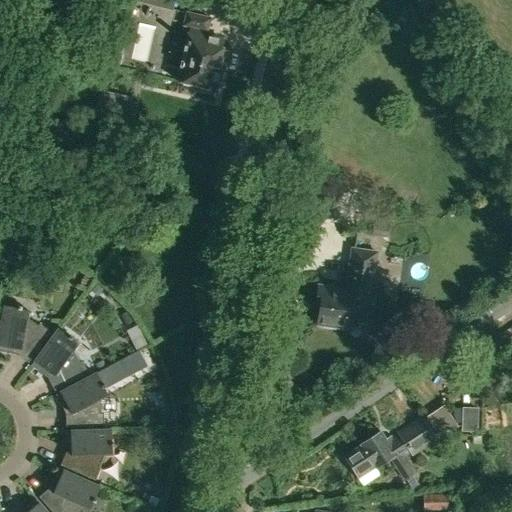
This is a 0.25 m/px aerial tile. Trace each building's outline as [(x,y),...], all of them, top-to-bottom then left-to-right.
[(174,0),(142,0),(141,3),(172,10),(174,0)] [(187,13),(184,27),(190,28),(178,82),(216,91),(222,68),(218,67),(224,41),(205,36),(206,31),(208,32),(211,18),(187,13)] [(164,81),(172,43),(156,40),(148,77),(164,81)] [(365,218),(364,234),(388,237),(389,220),(365,218)] [(377,254),(354,250),(347,295),(335,293),(335,289),(319,286),(316,306),(320,307),(317,324),(349,329),(352,311),(372,315),(375,296),(370,295),(377,254)] [(18,356),(28,363),(29,363),(51,333),(40,325),(38,327),(28,319),(29,311),(21,310),(22,308),(18,307),(18,309),(4,306),(0,330),(0,351),(12,354),(17,355),(18,356)] [(82,362),(80,363),(74,351),(78,345),(72,340),(73,338),(70,336),(69,338),(58,330),(32,365),(31,366),(44,375),(47,378),(49,380),(55,391),(88,374),(82,362)] [(66,415),(66,428),(67,428),(104,426),(104,414),(101,414),(101,400),(108,396),(104,389),(106,388),(104,385),(102,386),(96,374),(57,395),(57,394),(56,395),(63,409),(65,413),(66,415)] [(497,388),(500,404),(511,401),(511,386),(511,384),(497,388)] [(465,405),(464,426),(481,427),(482,406),(465,405)] [(381,432),(360,445),(343,456),(358,479),(375,469),(375,470),(393,459),(406,480),(417,473),(406,455),(434,438),(423,421),(388,444),(381,432)] [(61,466),(95,481),(100,469),(98,468),(104,456),(112,455),(112,447),(114,447),(114,443),(111,444),(111,430),(67,432),(66,432),(66,447),(66,452),(66,454),(61,466)] [(40,498),(51,511),(76,511),(82,507),(90,510),(93,503),(95,504),(96,500),(94,499),(100,487),(59,469),(52,483),(50,487),(49,489),(39,497),(40,498)] [(159,499),(150,495),(147,504),(155,507),(159,499)] [(46,511),(36,500),(36,499),(24,510),(20,511),(46,511)] [(453,511),(455,511),(453,499),(430,502),(430,511),(453,511)]
